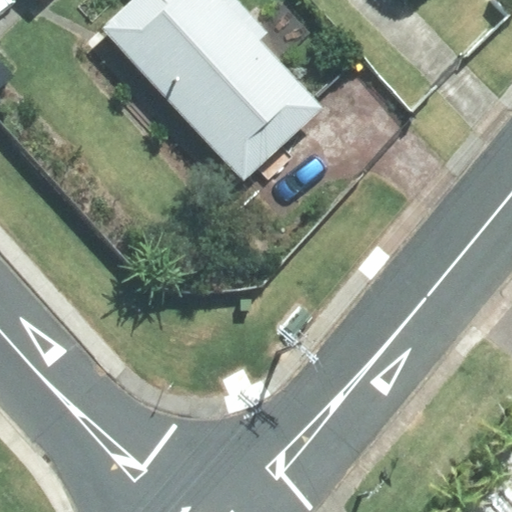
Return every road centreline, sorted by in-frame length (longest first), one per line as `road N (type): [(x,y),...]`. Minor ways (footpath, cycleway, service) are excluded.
road 1 (residential): [(511,194),(243,507)]
road 2 (tertiary): [(175,506),(0,317)]
